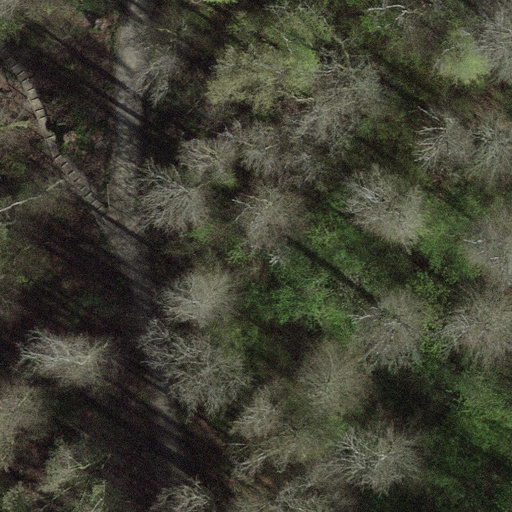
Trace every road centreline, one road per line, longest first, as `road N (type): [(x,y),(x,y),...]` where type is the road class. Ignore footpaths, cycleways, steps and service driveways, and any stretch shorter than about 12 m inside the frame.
road 1 (track): [(131,237),(170,511)]
road 2 (track): [(131,237),(125,104),(137,0)]
